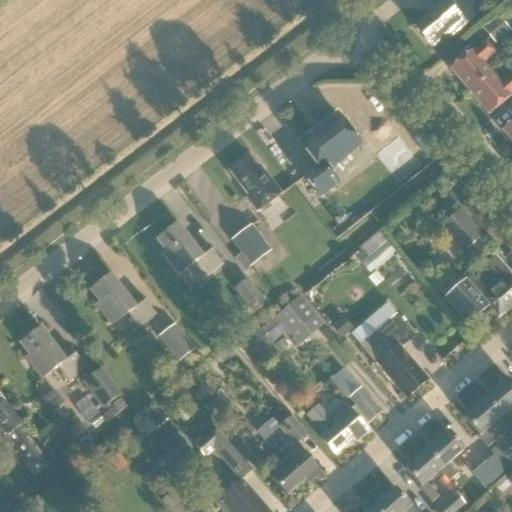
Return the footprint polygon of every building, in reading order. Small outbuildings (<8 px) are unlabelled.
[(468,0),(436,0),(441,6),(414,28),(431,48),(443,38),(445,41),(466,24),(465,23),(478,12),(468,0)] [(511,31),(496,14),(480,28),(495,45),(511,31)] [(469,92),(491,73),(483,63),(495,53),(484,41),(472,51),(472,50),(449,69),(469,92)] [(491,73),(469,92),(488,115),(511,96),(510,96),(511,94),(511,73),(500,83),(491,73)] [(301,174),(319,197),(337,183),(328,171),(334,166),(333,164),(359,144),(337,115),(300,144),(315,163),(301,174)] [(511,142),(511,121),(501,130),(511,142)] [(382,157),(411,169),(420,149),(391,136),(382,157)] [(229,172),(248,197),(246,199),(257,213),(281,195),(260,166),(257,168),(249,157),(229,172)] [(439,227),(462,253),(483,235),(460,209),(439,227)] [(208,245),(199,252),(178,224),(157,240),(166,252),(163,254),(179,275),(194,264),(205,278),(223,264),(208,245)] [(235,257),(243,269),(270,249),(251,224),(230,239),(240,253),(235,257)] [(362,251),(379,271),(402,251),(385,231),(362,251)] [(465,278),(444,296),(467,324),(488,306),(498,319),(511,306),(511,275),(505,268),(481,288),(477,283),(472,287),(465,278)] [(90,291),(99,302),(96,305),(112,326),(128,314),(138,328),(156,315),(141,295),(132,303),(111,275),(90,291)] [(262,300),(248,279),(234,288),(249,309),(262,300)] [(324,325),(299,297),(261,329),(266,335),(280,323),(300,346),(324,325)] [(427,379),(401,349),(415,337),(396,315),(386,303),(350,334),(352,336),(360,346),(377,365),(376,366),(390,383),(391,381),(406,399),(424,384),(422,382),(427,379)] [(342,317),(331,326),(341,339),(353,330),(342,317)] [(194,348),(175,323),(158,336),(177,361),(194,348)] [(20,344),(29,356),(26,358),(42,379),(58,367),(68,382),(86,368),(71,349),(62,356),(41,328),(20,344)] [(82,383),(102,409),(120,395),(100,369),(82,383)] [(501,417),(499,419),(508,430),(511,426),(511,419),(506,413),(511,407),(511,385),(507,380),(486,399),(501,417)] [(382,412),(367,396),(360,388),(349,397),(356,406),(351,410),(348,406),(330,422),(318,408),(311,414),(326,431),(320,437),(335,454),(352,439),(355,443),(369,431),(365,427),(382,412)] [(51,413),(64,404),(55,391),(42,400),(51,413)] [(485,432),(499,419),(501,417),(486,399),(464,418),(479,436),(478,437),(487,448),(494,442),(485,432)] [(0,405),(0,426),(7,435),(22,424),(4,402),(0,405)] [(143,431),(147,435),(167,418),(159,409),(136,428),(140,433),(143,431)] [(279,428),(294,446),(308,435),(292,417),(279,428)] [(252,471),(215,429),(195,447),(204,457),(213,449),(241,481),(252,471)] [(41,471),(48,466),(21,430),(14,435),(41,471)] [(442,469),(440,470),(450,481),(457,475),(447,464),(464,449),(449,432),(427,451),(442,469)] [(198,460),(187,447),(160,470),(171,483),(198,460)] [(286,466),(272,478),(287,496),(305,481),(308,484),(322,473),(300,447),(283,462),(286,466)] [(486,461),(499,477),(511,466),(511,465),(499,450),(486,461)] [(426,483),(440,470),(442,469),(427,451),(405,470),(420,487),(419,488),(432,503),(439,497),(426,483)] [(117,473),(127,466),(118,454),(108,461),(117,473)] [(485,490),(499,477),(486,461),(471,474),(485,490)] [(511,476),(509,480),(505,475),(487,493),(495,502),(501,497),(502,499),(511,489),(511,476)] [(223,511),(269,511),(242,481),(216,503),(223,511)] [(376,511),(404,511),(405,511),(417,511),(412,505),(410,506),(395,489),(373,508),(376,511)] [(187,511),(188,511),(171,491),(160,501),(169,511),(187,511)] [(457,511),(466,505),(456,492),(433,511),(457,511)]
